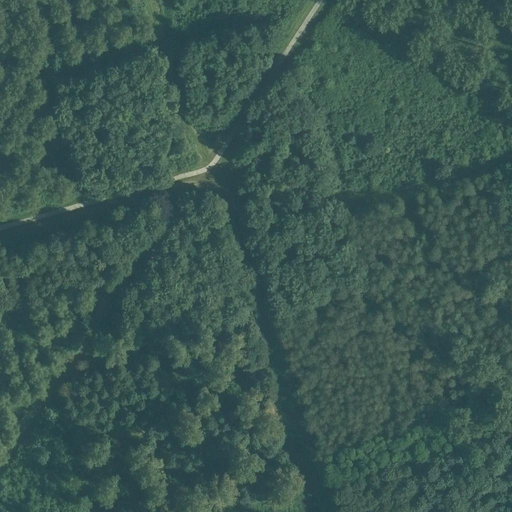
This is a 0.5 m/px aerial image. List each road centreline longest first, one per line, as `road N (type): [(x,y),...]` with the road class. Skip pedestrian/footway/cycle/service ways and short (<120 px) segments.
road 1 (track): [(210,168),(229,186),(325,511)]
road 2 (track): [(0,237),(216,174)]
